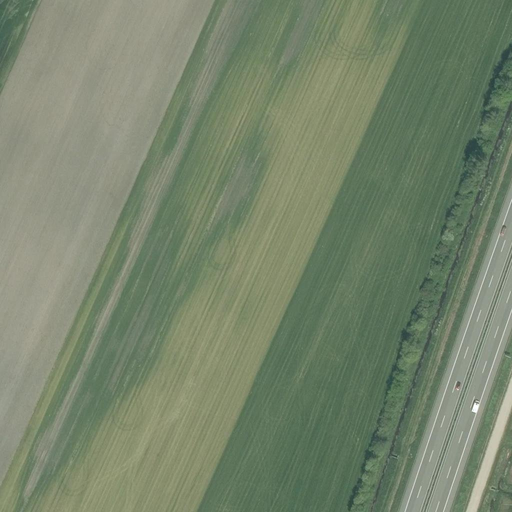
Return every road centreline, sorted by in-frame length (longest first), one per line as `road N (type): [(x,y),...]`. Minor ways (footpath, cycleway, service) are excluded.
road 1 (motorway): [(511,224),(415,511)]
road 2 (motorway): [(437,511),(511,288)]
road 3 (track): [(511,398),(473,511)]
